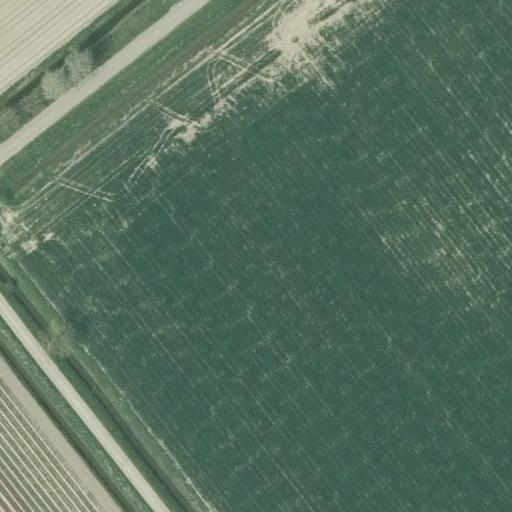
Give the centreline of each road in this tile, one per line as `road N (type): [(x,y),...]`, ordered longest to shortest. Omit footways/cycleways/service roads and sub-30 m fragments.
road 1 (unclassified): [(0,163),(205,0)]
road 2 (unclassified): [(156,511),(0,311)]
